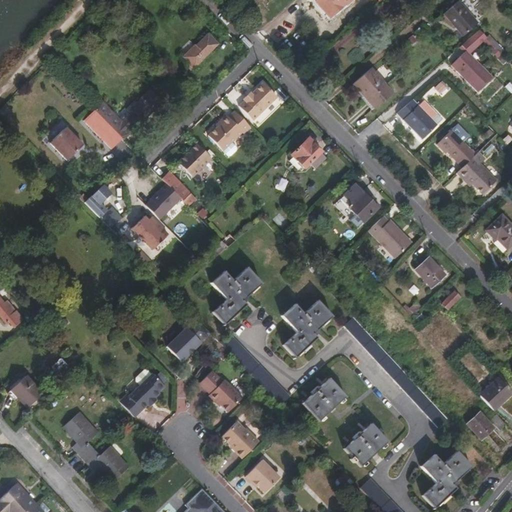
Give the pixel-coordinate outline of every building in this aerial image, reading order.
[(314,0),(326,13),(341,0),(314,0)] [(462,35),(476,22),(457,0),(442,13),(462,35)] [(486,37),(485,36),(478,29),(469,37),(476,45),(483,39),(493,49),(491,51),(496,56),(500,52),(486,37)] [(189,69),(216,43),(207,33),(195,45),(194,44),(182,56),(189,63),(186,66),(189,69)] [(475,92),(490,77),(460,45),(448,55),(440,62),(446,68),(449,65),(475,92)] [(374,108),(391,93),(369,67),(352,82),(374,108)] [(192,96),(197,91),(188,81),(183,86),(192,96)] [(251,120),(275,96),(263,84),(258,84),(254,89),(254,91),(251,95),(248,92),(241,99),(243,101),(237,106),(251,120)] [(137,122),(159,101),(147,89),(126,110),(137,122)] [(429,119),(416,105),(410,99),(394,113),(420,139),(435,124),(429,119)] [(429,119),(434,113),(421,100),(416,105),(429,119)] [(99,102),(92,109),(93,111),(103,121),(110,113),(99,102)] [(128,131),(137,122),(126,110),(117,119),(128,131)] [(109,147),(119,137),(103,121),(93,111),(83,121),(109,147)] [(242,133),(249,127),(234,111),(228,117),(225,114),(218,121),(220,123),(216,127),(206,136),(221,150),(230,142),(240,132),(242,133)] [(117,119),(110,113),(103,121),(119,137),(120,139),(128,131),(117,119)] [(65,159),(80,144),(63,126),(48,141),(65,159)] [(442,150),(443,149),(461,167),(471,157),(474,154),(450,130),(435,144),(442,150)] [(302,167),(319,151),(306,137),(289,154),(302,167)] [(234,150),(234,147),(230,142),(221,150),(226,155),(229,155),(234,150)] [(191,178),(210,159),(196,144),(176,163),(191,178)] [(494,181),(471,157),(461,167),(456,172),(462,179),(465,177),(481,194),(494,181)] [(186,205),(193,198),(167,172),(159,178),(186,205)] [(353,184),(338,198),(347,207),(361,192),(353,184)] [(361,221),(375,206),(361,192),(347,207),(361,221)] [(96,217),(103,211),(90,196),(82,203),(96,217)] [(153,222),(149,225),(140,215),(127,228),(148,249),(164,234),(153,222)] [(398,234),(386,221),(380,216),(366,230),(393,258),(410,242),(400,232),(398,234)] [(507,249),(511,244),(511,228),(500,216),(485,231),(494,241),(497,239),(507,249)] [(400,232),(388,220),(386,221),(398,234),(400,232)] [(225,246),(233,239),(228,234),(220,241),(225,246)] [(429,290),(441,277),(424,260),(412,272),(429,290)] [(242,301),(261,284),(246,268),(232,280),(224,271),(210,283),(225,300),(212,311),(224,324),(245,305),(242,301)] [(0,301),(0,291),(1,291),(0,290),(0,317),(5,323),(7,321),(12,326),(20,319),(10,306),(6,309),(0,301)] [(446,309),(460,295),(454,290),(441,303),(446,309)] [(313,333),(331,316),(317,300),(303,313),(295,304),(282,316),(297,332),(283,345),(295,357),(316,337),(313,333)] [(435,428),(446,418),(352,316),(341,326),(341,327),(435,428)] [(191,349),(208,332),(194,318),(164,346),(179,361),(186,354),(184,352),(189,347),(191,349)] [(279,405),(289,395),(228,333),(218,342),(260,386),(279,405)] [(58,384),(72,372),(59,357),(45,370),(58,384)] [(149,373),(144,369),(142,369),(134,376),(134,379),(138,383),(149,373)] [(221,380),(219,381),(209,371),(197,383),(206,393),(205,395),(212,402),(213,400),(218,404),(225,412),(239,398),(221,380)] [(156,388),(160,383),(150,372),(149,373),(138,383),(127,395),(125,393),(117,400),(128,411),(132,415),(145,402),(147,403),(153,397),(152,396),(158,390),(156,388)] [(24,407),(40,394),(23,376),(8,390),(24,407)] [(492,409),(511,392),(497,376),(477,394),(486,403),(492,409)] [(318,422),(344,397),(327,379),(301,404),(318,422)] [(86,440),(96,432),(77,411),(62,425),(76,440),(69,446),(92,471),(99,465),(112,480),(127,466),(108,445),(99,454),(92,447),(86,440)] [(480,438),(492,427),(478,412),(466,423),(480,438)] [(499,430),(505,424),(495,413),(489,419),(499,430)] [(243,428),(242,429),(234,421),(219,436),(233,449),(233,451),(240,458),(256,441),(243,428)] [(361,467),(387,442),(370,425),(344,449),(351,457),(349,460),(353,464),(355,461),(361,467)] [(449,485),(469,468),(454,452),(440,464),(432,456),(419,468),(435,485),(421,496),(433,509),(453,490),(449,485)] [(262,492),(276,477),(259,459),(242,476),(249,483),(250,481),(256,486),(262,492)] [(340,483),(348,476),(342,470),(335,478),(340,483)] [(402,511),(370,478),(359,488),(382,511),(402,511)] [(0,511),(26,511),(32,506),(13,485),(0,496),(0,511)] [(225,511),(202,487),(185,503),(188,506),(181,511),(225,511)]
